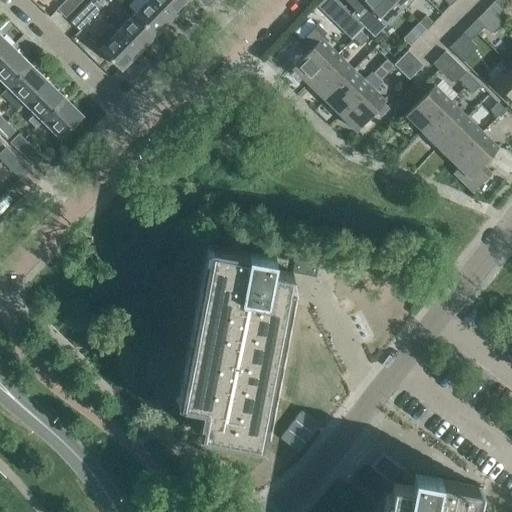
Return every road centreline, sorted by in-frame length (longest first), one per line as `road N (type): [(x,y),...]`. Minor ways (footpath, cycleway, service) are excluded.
road 1 (unclassified): [(272,511),(328,457),(511,233)]
road 2 (unclassified): [(0,288),(151,130)]
road 3 (unclassified): [(151,130),(17,0)]
road 4 (unclassified): [(151,130),(277,0)]
road 5 (tertiary): [(116,511),(106,490),(0,385)]
